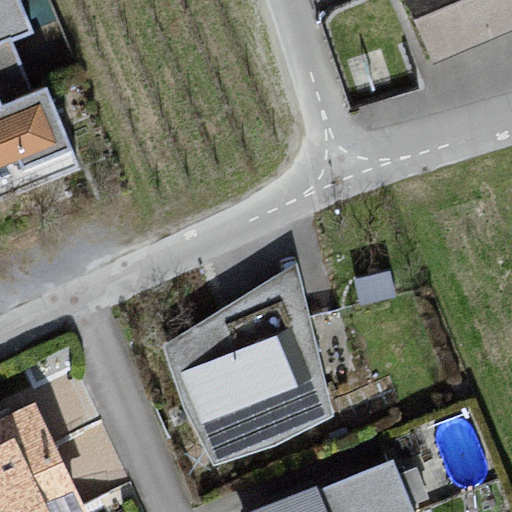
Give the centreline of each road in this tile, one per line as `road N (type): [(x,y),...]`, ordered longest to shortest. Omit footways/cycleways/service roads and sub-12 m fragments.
road 1 (residential): [(0,335),(343,175)]
road 2 (residential): [(343,175),(282,0)]
road 3 (residential): [(343,175),(511,125)]
